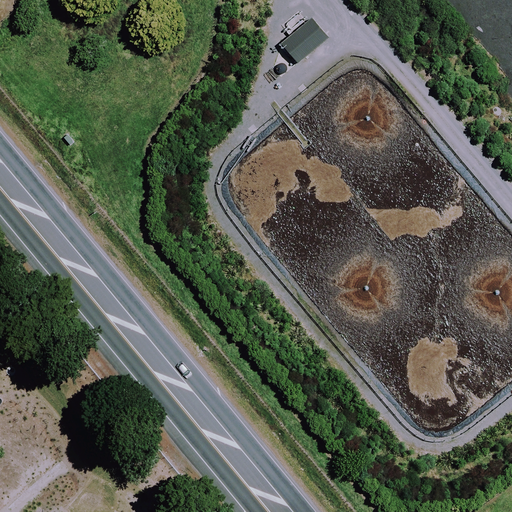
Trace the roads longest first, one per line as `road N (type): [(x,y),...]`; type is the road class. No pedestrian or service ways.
road 1 (secondary): [(283,511),(0,172)]
road 2 (track): [(511,201),(338,0)]
